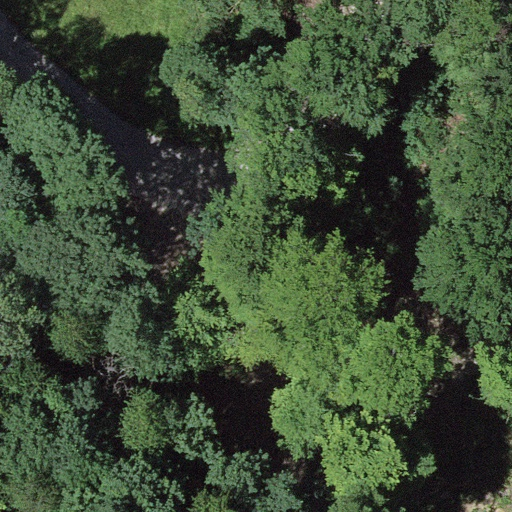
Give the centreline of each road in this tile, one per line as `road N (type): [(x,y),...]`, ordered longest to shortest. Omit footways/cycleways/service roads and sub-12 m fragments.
road 1 (track): [(366,0),(306,150),(206,189),(127,168),(0,24)]
road 2 (track): [(0,182),(53,230),(153,270),(206,189)]
